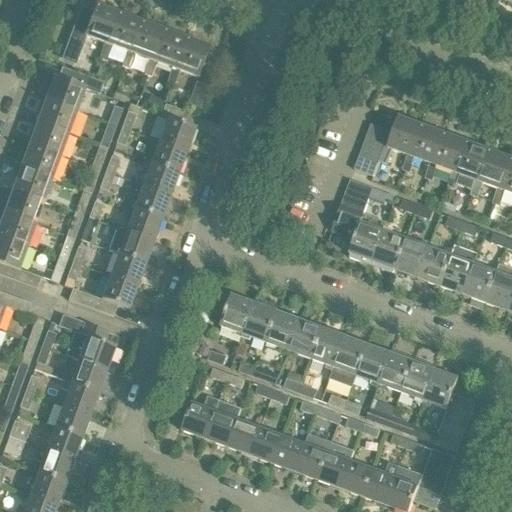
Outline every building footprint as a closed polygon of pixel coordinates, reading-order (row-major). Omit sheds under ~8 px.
[(84,38),(103,45),(108,47),(119,16),(95,7),(92,15),(81,11),(63,60),(74,64),(84,38)] [(111,48),(125,53),(131,55),(142,25),(119,16),(108,47),(103,45),(99,60),(106,63),(111,48)] [(134,56),(148,61),(153,63),(165,33),(142,25),(131,55),(125,53),(121,68),(128,71),(134,56)] [(156,64),(170,70),(176,71),(187,41),(165,33),(153,63),(148,61),(144,76),(151,79),(156,64)] [(176,71),(170,70),(166,85),(173,87),(179,73),(197,80),(209,49),(187,41),(176,71)] [(53,79),(45,103),(76,114),(84,91),(99,96),(103,85),(75,74),(71,85),(53,79)] [(196,83),(187,106),(199,110),(207,87),(196,83)] [(45,103),(37,125),(68,136),(76,114),(45,103)] [(167,120),(159,142),(186,153),(195,130),(183,126),(187,114),(165,106),(161,117),(167,120)] [(113,108),(107,124),(116,127),(122,111),(113,108)] [(127,114),(121,129),(130,132),(136,117),(127,114)] [(392,151),(407,157),(413,159),(423,128),(399,119),(393,134),(389,145),(388,149),(384,149),(382,156),(379,163),(387,166),(392,151)] [(107,124),(99,148),(107,151),(116,127),(107,124)] [(37,125),(28,147),(60,159),(68,136),(37,125)] [(389,145),(393,134),(371,126),(367,137),(389,145)] [(415,160),(429,165),(435,167),(446,136),(423,128),(413,159),(407,157),(403,172),(410,174),(415,160)] [(130,132),(121,129),(116,145),(124,148),(130,132)] [(438,168),(452,173),(457,175),(469,145),(446,136),(435,167),(429,165),(425,180),(432,183),(438,168)] [(363,149),(382,156),(384,149),(388,149),(389,145),(367,137),(363,149)] [(159,142),(151,165),(178,175),(186,153),(159,142)] [(457,186),(472,191),(474,181),(479,183),(490,153),(469,145),(457,175),(452,173),(448,188),(455,191),(457,186)] [(28,147),(20,170),(51,182),(60,159),(28,147)] [(99,148),(91,169),(99,172),(107,151),(99,148)] [(377,167),(379,163),(382,156),(363,149),(358,160),(377,167)] [(483,185),(497,190),(503,192),(511,166),(511,160),(490,153),(479,183),(474,181),(472,191),(470,197),(477,199),(483,185)] [(111,159),(105,174),(113,177),(119,162),(111,159)] [(373,178),(377,167),(358,160),(354,171),(373,178)] [(151,165),(143,188),(170,198),(178,175),(151,165)] [(501,204),(511,208),(511,166),(503,192),(497,190),(493,205),(500,208),(501,204)] [(91,169),(83,192),(91,195),(99,172),(91,169)] [(20,170),(12,192),(43,204),(51,182),(20,170)] [(113,177),(105,174),(99,190),(108,193),(113,177)] [(122,182),(114,179),(111,185),(120,188),(122,182)] [(350,182),(346,194),(368,202),(373,190),(350,182)] [(143,188),(134,210),(161,221),(170,198),(143,188)] [(12,192),(4,215),(35,227),(43,204),(12,192)] [(83,192),(74,214),(83,217),(91,195),(83,192)] [(346,194),(342,206),(364,214),(368,202),(346,194)] [(400,211),(415,216),(419,207),(403,202),(400,211)] [(94,204),(88,219),(97,222),(103,207),(94,204)] [(456,208),(445,204),(443,210),(454,214),(456,208)] [(342,206),(337,218),(359,226),(363,217),(364,214),(342,206)] [(419,207),(415,216),(430,222),(433,213),(419,207)] [(134,210),(126,234),(153,244),(161,221),(134,210)] [(74,214),(66,237),(74,240),(83,217),(74,214)] [(4,215),(0,225),(0,239),(27,249),(35,227),(4,215)] [(373,264),(384,233),(386,226),(363,217),(359,226),(355,240),(349,255),(350,256),(349,259),(361,263),(362,260),(373,264)] [(332,232),(355,240),(359,226),(337,218),(332,232)] [(445,228),(460,233),(464,224),(449,218),(445,228)] [(97,222),(88,219),(83,235),(91,238),(97,222)] [(464,224),(460,233),(475,239),(479,229),(464,224)] [(119,249),(122,229),(103,227),(100,247),(119,249)] [(394,271),(396,272),(407,242),(384,233),(373,264),(383,267),(381,271),(392,275),(394,271)] [(126,234),(117,257),(145,267),(153,244),(126,234)] [(490,244),(505,250),(509,240),(494,235),(490,244)] [(66,237),(58,259),(66,262),(74,240),(66,237)] [(27,249),(0,239),(0,277),(14,283),(18,272),(27,249)] [(396,272),(418,280),(429,250),(407,242),(396,272)] [(440,288),(462,297),(474,266),(478,256),(455,248),(451,258),(440,288)] [(78,249),(72,264),(80,268),(86,252),(78,249)] [(418,280),(440,288),(451,258),(429,250),(418,280)] [(117,257),(109,279),(136,289),(145,267),(117,257)] [(66,262),(58,259),(49,283),(58,285),(66,262)] [(80,268),(72,264),(66,280),(74,283),(80,268)] [(462,297),(485,305),(496,275),(474,266),(462,297)] [(507,313),(511,300),(511,271),(499,267),(496,275),(485,305),(507,313)] [(18,272),(14,283),(36,291),(40,280),(18,272)] [(136,289),(109,279),(101,301),(72,291),(68,302),(113,319),(117,307),(128,311),(136,289)] [(0,321),(4,309),(26,317),(31,306),(0,294),(0,321)] [(220,328),(243,337),(255,306),(233,298),(233,297),(232,297),(220,328)] [(243,337),(266,345),(277,314),(276,314),(278,310),(266,306),(265,310),(255,306),(243,337)] [(266,345),(288,353),(299,322),(277,314),(266,345)] [(58,329),(73,334),(81,337),(85,325),(62,317),(58,329)] [(288,353),(311,362),(322,331),(299,322),(288,353)] [(66,356),(79,361),(106,371),(114,349),(103,345),(107,334),(85,325),(81,337),(73,334),(66,356)] [(33,326),(27,343),(35,346),(42,329),(33,326)] [(311,362),(333,370),(345,339),(322,331),(311,362)] [(47,333),(41,349),(50,352),(55,336),(47,333)] [(356,378),(367,347),(345,339),(333,370),(329,381),(352,390),(356,378)] [(27,343),(19,366),(27,369),(35,346),(27,343)] [(356,378),(378,386),(390,356),(367,347),(356,378)] [(50,352),(41,349),(35,364),(44,367),(50,352)] [(208,362),(223,368),(226,358),(211,353),(208,362)] [(378,386),(401,395),(413,364),(411,364),(413,359),(402,355),(400,359),(390,356),(378,386)] [(401,395),(424,403),(435,372),(425,369),(426,364),(415,360),(413,364),(401,395)] [(79,361),(71,383),(98,393),(106,371),(79,361)] [(238,373),(254,379),(257,370),(242,364),(238,373)] [(19,366),(11,388),(19,391),(27,369),(19,366)] [(210,379),(226,385),(229,376),(213,370),(210,379)] [(257,370),(254,379),(269,384),(272,375),(257,370)] [(435,372),(424,403),(447,412),(448,409),(453,396),(458,380),(457,380),(435,372)] [(229,376),(226,385),(241,390),(245,382),(229,376)] [(30,378),(25,393),(33,396),(39,381),(30,378)] [(284,390),(299,396),(302,386),(287,381),(284,390)] [(71,383),(63,406),(90,416),(98,393),(71,383)] [(302,386),(299,396),(314,401),(317,392),(302,386)] [(255,395),(271,401),(274,393),(258,387),(255,395)] [(11,388),(2,411),(11,414),(19,391),(11,388)] [(33,396),(25,393),(19,409),(27,412),(33,396)] [(274,393),(271,401),(287,407),(290,399),(274,393)] [(453,396),(448,409),(470,417),(475,404),(453,396)] [(328,406),(343,412),(347,403),(332,397),(328,406)] [(182,433),(205,441),(219,403),(208,399),(204,410),(192,405),(182,433)] [(205,441),(227,449),(237,422),(241,411),(219,403),(205,441)] [(347,403),(343,412),(358,417),(362,408),(347,403)] [(300,412),(316,418),(319,409),(303,404),(300,412)] [(63,406),(54,429),(81,440),(90,416),(63,406)] [(319,409),(316,418),(332,423),(335,415),(319,409)] [(448,409),(447,412),(443,422),(465,431),(470,417),(448,409)] [(2,411),(0,417),(0,435),(3,436),(11,414),(2,411)] [(366,420),(389,429),(392,419),(370,411),(366,420)] [(392,419),(389,429),(404,434),(407,425),(392,419)] [(345,429),(361,434),(364,426),(348,420),(345,429)] [(227,449),(251,458),(261,431),(237,422),(227,449)] [(443,422),(438,435),(461,443),(465,431),(443,422)] [(14,423),(8,439),(24,445),(30,429),(14,423)] [(364,426),(361,434),(377,440),(380,432),(364,426)] [(54,429),(46,453),(73,463),(81,440),(54,429)] [(251,458),(272,466),(283,439),(261,431),(251,458)] [(423,431),(419,440),(434,445),(438,436),(423,431)] [(438,435),(438,436),(434,445),(457,454),(461,443),(438,435)] [(295,474),(318,483),(328,456),(332,445),(310,436),(306,447),(295,474)] [(390,445),(406,451),(409,442),(393,437),(390,445)] [(24,445),(8,439),(2,454),(18,460),(24,445)] [(272,466),(295,474),(306,447),(283,439),(272,466)] [(409,442),(406,451),(422,457),(425,448),(409,442)] [(41,464),(37,475),(65,485),(73,463),(46,453),(39,450),(34,462),(41,464)] [(432,451),(428,463),(450,471),(455,459),(432,451)] [(318,483),(341,491),(351,464),(328,456),(318,483)] [(428,463),(423,476),(446,484),(450,471),(428,463)] [(341,491),(364,499),(374,472),(351,464),(341,491)] [(364,499),(386,508),(400,469),(389,465),(385,476),(374,472),(364,499)] [(400,469),(386,508),(397,511),(409,511),(413,503),(418,489),(423,477),(400,469)] [(37,475),(29,497),(56,508),(65,485),(37,475)] [(423,476),(423,477),(418,489),(441,497),(446,484),(423,476)] [(441,497),(418,489),(413,503),(436,511),(441,497)] [(54,511),(56,508),(29,497),(23,511),(54,511)]
